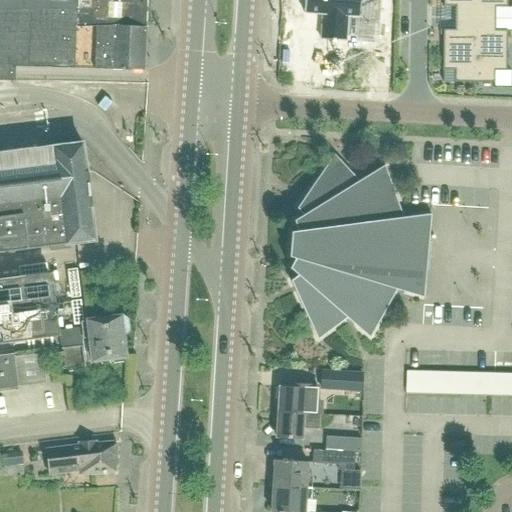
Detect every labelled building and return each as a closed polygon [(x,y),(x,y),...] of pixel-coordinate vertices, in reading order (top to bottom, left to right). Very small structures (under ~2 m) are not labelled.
[(0,0),(0,10),(76,9),(76,28),(118,26),(145,27),(146,0),(0,0)] [(303,0),(303,13),(322,14),(320,40),(345,41),(347,16),(359,17),(359,20),(377,21),(378,0),(303,0)] [(442,0),(443,7),(455,7),(455,18),(475,19),(474,0),(442,0)] [(474,0),(475,19),(495,19),(495,7),(507,7),(506,0),(474,0)] [(0,80),(15,81),(15,68),(143,70),(145,27),(118,26),(76,28),(76,9),(0,10),(0,80)] [(474,83),(475,19),(455,18),(455,30),(442,30),(442,70),(454,70),(454,82),(474,83)] [(494,71),(506,71),(506,31),(494,30),(495,19),(475,19),(474,83),(494,83),(494,71)] [(0,251),(94,240),(82,143),(0,153),(0,251)] [(429,242),(432,214),(403,218),(385,165),(359,181),(335,154),(297,208),(303,215),(294,221),(297,231),(291,232),(289,257),(295,259),(289,268),(298,275),(290,281),(318,340),(347,318),(370,338),(397,290),(424,298),(427,270),(428,270),(431,242),(429,242)] [(0,341),(57,334),(50,275),(0,280),(0,341)] [(82,339),(81,329),(70,330),(71,337),(65,338),(66,347),(62,348),(64,370),(86,367),(85,362),(113,359),(114,363),(123,362),(123,357),(126,357),(123,335),(124,335),(129,330),(127,319),(122,315),(87,319),(89,339),(82,339)] [(45,383),(41,353),(14,356),(14,354),(0,355),(0,388),(18,386),(45,383)] [(361,392),(362,374),(323,371),(321,389),(361,392)] [(511,394),(511,373),(410,372),(410,393),(511,394)] [(293,384),(293,387),(280,386),(278,412),(304,414),(320,415),(321,402),(316,401),(317,386),(293,384)] [(304,414),(278,412),(276,437),(303,439),(302,449),(313,450),(341,452),(342,439),(303,436),(303,428),(319,429),(320,415),(304,414)] [(117,443),(48,450),(50,474),(79,471),(80,475),(116,473),(117,443)] [(356,453),(341,452),(313,450),(312,462),(337,464),(336,469),(354,470),(356,453)] [(312,475),(307,475),(308,462),(275,460),(273,486),(311,488),(312,475)] [(311,488),(273,486),(271,511),(272,511),(351,511),(352,506),(341,506),(341,511),(309,510),(311,488)]
